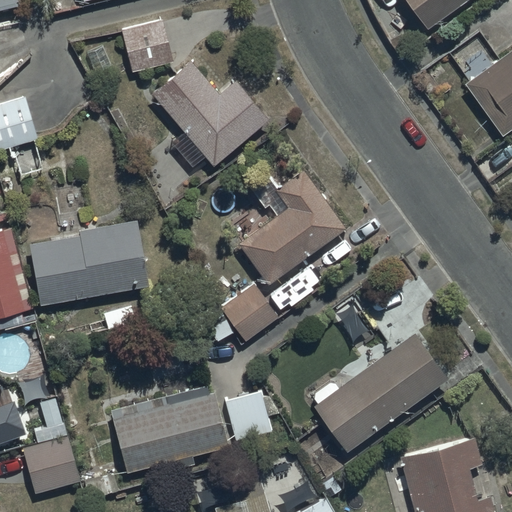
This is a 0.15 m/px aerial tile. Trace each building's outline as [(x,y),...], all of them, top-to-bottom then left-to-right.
[(414,0),(426,17),(450,0),(414,0)] [(161,12),(120,21),(130,66),(171,56),(161,12)] [(511,39),(463,76),(500,126),(511,117),(511,39)] [(188,52),(149,85),(182,123),(169,135),(190,160),(203,149),(210,157),(266,108),(234,71),(218,86),(188,52)] [(23,89),(0,95),(0,141),(36,131),(23,89)] [(236,236),(267,276),(344,217),(301,161),(277,179),(265,163),(246,178),(263,201),(267,198),(275,207),(236,236)] [(28,236),(38,297),(147,276),(135,211),(78,222),(78,227),(28,236)] [(31,301),(10,219),(0,221),(0,322),(24,317),(21,304),(31,301)] [(234,322),(243,335),(277,309),(252,277),(220,301),(226,310),(208,324),(217,335),(234,322)] [(345,447),(447,368),(407,315),(304,394),(345,447)] [(109,401),(125,464),(227,437),(212,381),(168,392),(166,386),(109,401)] [(276,403),(267,388),(261,390),(259,384),(222,393),(232,434),(269,425),(265,410),(277,407),(276,403)] [(62,419),(54,392),(38,396),(45,423),(62,419)] [(79,395),(63,399),(71,429),(87,425),(79,395)] [(64,427),(20,441),(34,487),(78,473),(64,427)] [(473,427),(397,447),(399,456),(381,460),(393,511),(494,511),(488,486),(476,489),(468,457),(480,454),(473,427)] [(117,484),(111,465),(81,474),(87,493),(117,484)] [(274,511),(263,466),(234,473),(237,489),(214,495),(218,511),(274,511)] [(338,511),(325,489),(287,510),(288,511),(338,511)]
